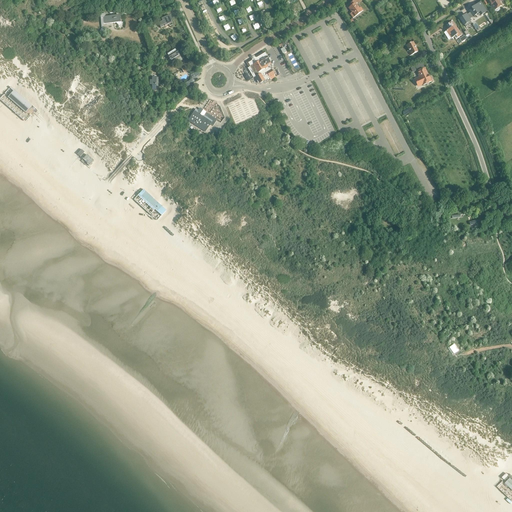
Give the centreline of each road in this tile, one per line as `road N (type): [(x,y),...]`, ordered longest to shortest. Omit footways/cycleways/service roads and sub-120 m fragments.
road 1 (unclassified): [(511,222),(437,61)]
road 2 (unclassified): [(227,72),(330,0)]
